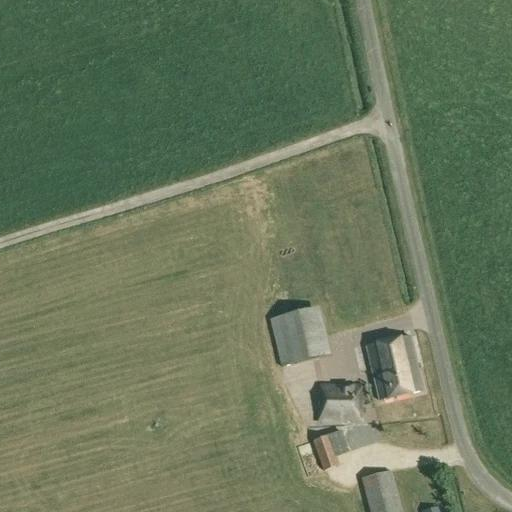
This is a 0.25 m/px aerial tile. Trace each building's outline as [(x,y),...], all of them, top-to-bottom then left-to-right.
[(283,368),(332,356),(321,308),(271,320),(283,368)] [(381,402),(424,392),(413,337),(369,347),(381,402)] [(363,423),(364,387),(321,386),(320,421),(363,423)] [(338,456),(350,452),(342,431),(314,441),(325,472),(342,466),(338,456)] [(379,435),(358,434),(357,451),(378,452),(379,435)] [(372,511),(403,511),(393,471),(364,478),(372,511)]
